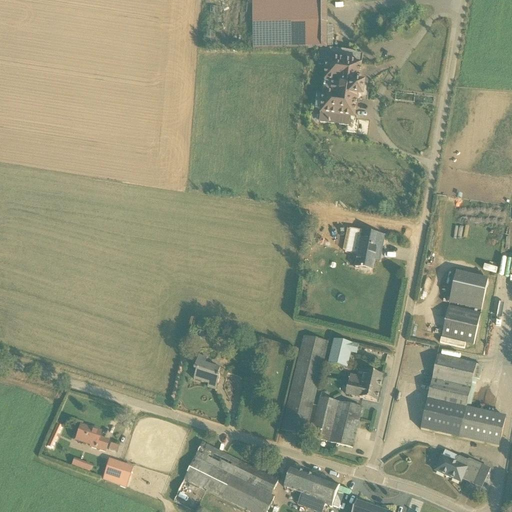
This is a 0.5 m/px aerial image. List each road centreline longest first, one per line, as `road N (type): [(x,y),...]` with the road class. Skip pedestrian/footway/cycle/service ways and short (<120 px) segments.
road 1 (unclassified): [(371,477),(466,0)]
road 2 (unclassified): [(371,477),(0,360)]
